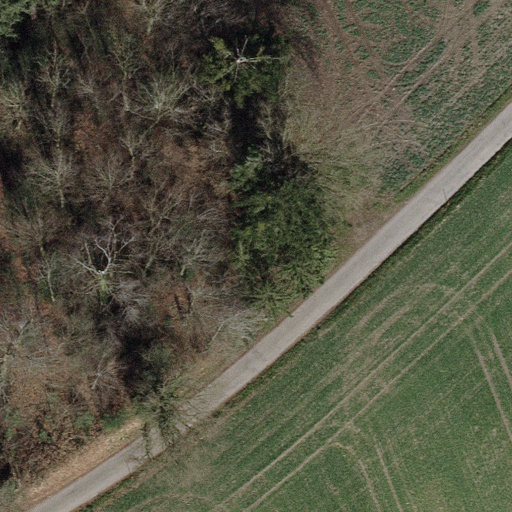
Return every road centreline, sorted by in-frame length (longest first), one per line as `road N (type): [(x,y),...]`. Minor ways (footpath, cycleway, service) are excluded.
road 1 (track): [(44,511),(145,450),(380,246),(511,114)]
road 2 (track): [(380,246),(233,0)]
